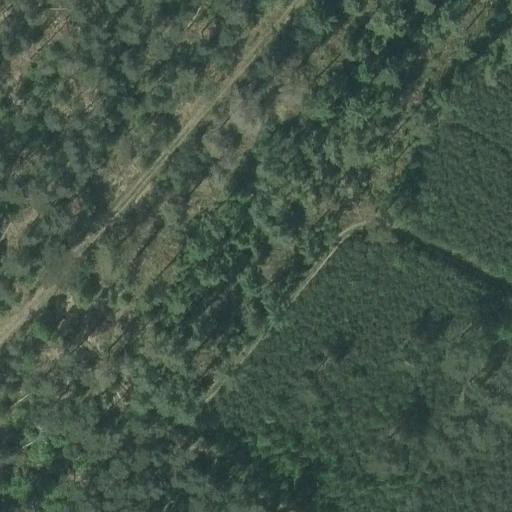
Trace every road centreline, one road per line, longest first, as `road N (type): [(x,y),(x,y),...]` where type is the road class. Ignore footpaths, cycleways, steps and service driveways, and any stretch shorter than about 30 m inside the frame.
road 1 (track): [(163,430),(18,306),(294,0)]
road 2 (track): [(511,303),(364,230),(163,430)]
